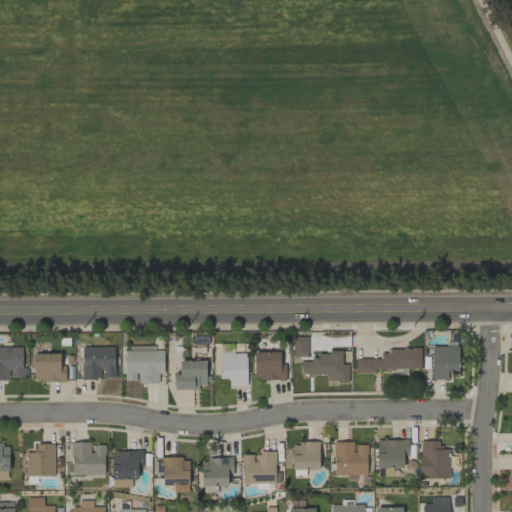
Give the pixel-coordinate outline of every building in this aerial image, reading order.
[(306,337),(292,337),(293,357),(307,357),(306,337)] [(82,379),(101,379),(101,378),(115,378),(114,346),(82,347),(82,379)] [(431,346),(431,379),(447,379),(447,372),(457,372),(457,346),(431,346)] [(163,350),(138,350),(138,348),(124,349),(125,381),(136,380),(137,383),(158,383),(158,373),(163,373),(163,350)] [(355,358),(355,373),(375,373),(375,368),(420,369),(420,350),(380,349),(379,359),(355,358)] [(285,379),(285,352),(254,352),(253,379),(285,379)] [(65,381),(66,364),(61,364),(61,353),(34,353),(33,381),(65,381)] [(230,386),(247,386),(246,353),(219,353),(220,377),(230,377),(230,386)] [(348,382),(347,364),(341,364),(341,353),(311,353),(311,361),(300,361),(300,374),(327,374),(327,382),(348,382)] [(174,389),(199,389),(199,383),(208,382),(207,360),(179,361),(180,373),(174,374),(174,389)] [(376,440),(377,468),(382,468),(383,476),(393,476),(392,468),(403,468),(402,456),(408,456),(407,439),(376,440)] [(419,441),(418,478),(448,479),(449,449),(439,449),(440,441),(419,441)] [(71,475),(104,474),(104,445),(91,445),(91,442),(70,442),(71,475)] [(318,443),(292,442),(292,469),(318,469),(318,443)] [(334,475),(366,474),(366,445),(353,445),(353,442),(333,442),(334,475)] [(0,470),(8,471),(9,444),(0,443),(0,470)] [(54,475),(53,443),(36,444),(36,452),(24,452),(25,476),(54,475)] [(111,479),(139,478),(139,467),(143,467),(142,451),(111,451),(111,479)] [(274,483),(274,451),(255,451),(255,455),(242,455),(241,482),(274,483)] [(162,485),(172,485),(173,492),(189,492),(188,457),(156,458),(156,473),(162,473),(162,485)] [(201,458),(201,485),(231,485),(231,458),(201,458)] [(421,504),(421,511),(447,511),(448,497),(431,497),(431,504),(421,504)] [(103,511),(103,506),(92,506),(92,500),(78,500),(78,507),(67,508),(66,511),(103,511)] [(0,511),(13,511),(13,502),(0,501),(0,511)]
